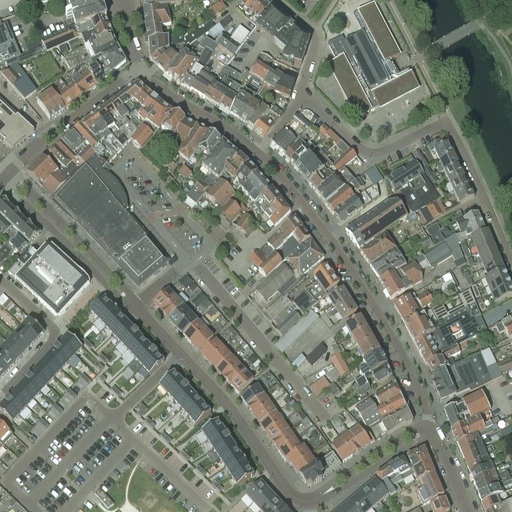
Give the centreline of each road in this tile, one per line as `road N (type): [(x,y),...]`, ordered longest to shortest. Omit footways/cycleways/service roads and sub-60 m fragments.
road 1 (residential): [(511,268),(447,120),(375,153),(304,95)]
road 2 (residential): [(427,432),(427,408),(380,313),(258,154)]
road 3 (residential): [(320,412),(195,262),(134,306)]
road 4 (residential): [(307,501),(290,492),(134,306)]
road 5 (residential): [(134,306),(9,173)]
road 6 (residential): [(0,185),(134,306)]
road 7 (residential): [(139,70),(46,136),(9,173)]
road 8 (residential): [(0,283),(57,334),(0,394)]
road 9 (residential): [(258,154),(139,70)]
road 10 (residential): [(427,432),(307,501)]
